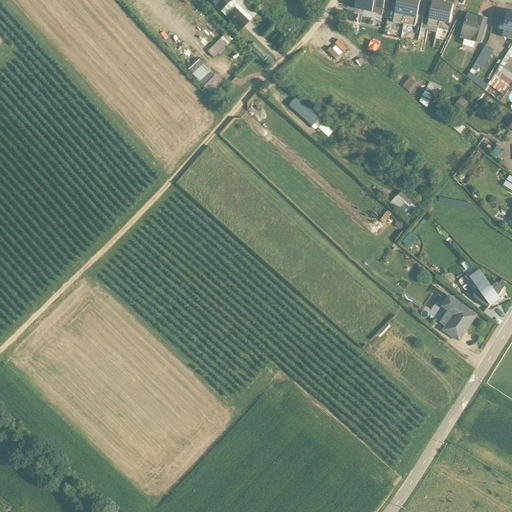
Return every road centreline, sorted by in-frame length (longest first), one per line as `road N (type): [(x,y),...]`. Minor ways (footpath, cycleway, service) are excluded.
road 1 (track): [(0,350),(302,42)]
road 2 (residential): [(391,511),(511,323)]
